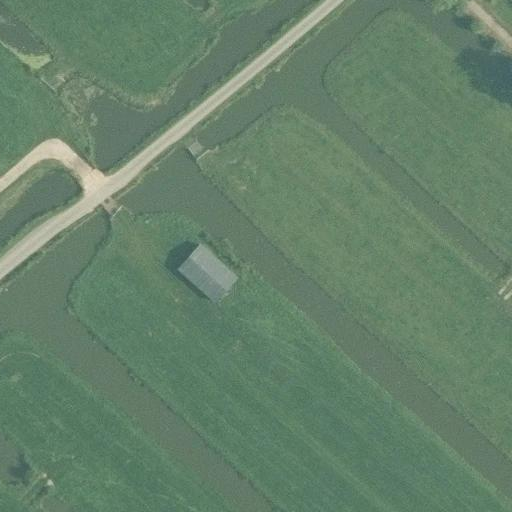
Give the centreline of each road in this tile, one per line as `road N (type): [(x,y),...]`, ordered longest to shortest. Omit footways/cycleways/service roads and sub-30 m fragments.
road 1 (unclassified): [(0,270),(332,0)]
road 2 (track): [(99,185),(55,149),(0,187)]
